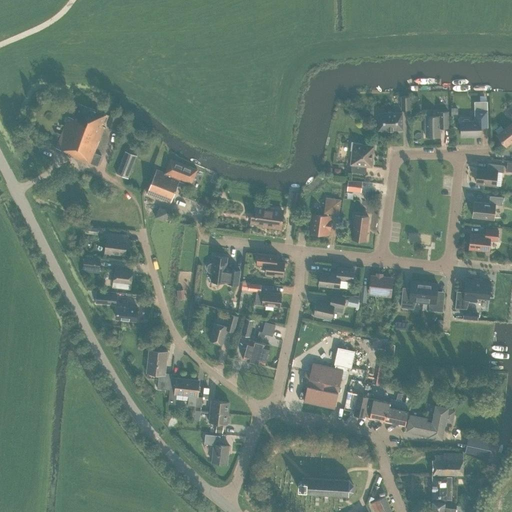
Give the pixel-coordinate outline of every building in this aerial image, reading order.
[(401,96),(401,110),(409,110),(409,96),(401,96)] [(90,163),(98,166),(101,156),(94,153),(109,115),(79,103),(73,117),(69,115),(56,147),(67,152),(67,154),(90,163)] [(393,130),(402,129),(402,112),(378,113),(378,130),(388,130),(393,130)] [(441,136),(440,128),(448,128),(448,112),(438,112),(438,116),(425,116),(425,136),(441,136)] [(460,122),(461,135),(481,135),(481,126),(487,126),(487,112),(480,112),(480,122),(460,122)] [(106,125),(114,128),(118,117),(110,114),(106,125)] [(511,122),(497,135),(506,146),(511,141),(511,122)] [(374,146),(361,144),(362,143),(352,142),(351,150),(352,150),(350,164),(351,164),(351,172),(365,173),(366,166),(371,167),(374,146)] [(116,173),(128,178),(137,156),(125,151),(116,173)] [(197,170),(170,159),(165,172),(157,169),(147,194),(170,203),(179,181),(182,182),(183,180),(192,184),(197,170)] [(503,172),(503,165),(488,163),(487,170),(478,169),(476,183),(495,185),(497,172),(503,172)] [(361,182),(348,180),(347,190),(360,192),(361,182)] [(290,207),(298,208),(300,193),(292,192),(290,207)] [(495,204),(502,205),(503,197),(490,196),(489,203),(474,202),(472,217),(494,219),(495,204)] [(340,200),(326,198),(324,215),(309,213),(306,233),(330,236),(332,216),(328,216),(328,213),(338,214),(340,200)] [(256,206),(255,216),(251,215),(250,223),(269,226),(269,228),(281,229),(282,219),(280,219),(281,209),(256,206)] [(169,212),(160,208),(156,217),(165,221),(169,212)] [(354,221),(352,239),(365,241),(367,223),(354,221)] [(490,240),(497,241),(498,230),(486,229),(485,235),(471,233),(469,249),(489,251),(490,240)] [(105,253),(125,255),(127,235),(107,233),(107,239),(105,253)] [(256,266),(266,267),(265,274),(283,276),(284,263),(276,262),(277,255),(258,253),(256,266)] [(240,270),(235,270),(226,268),(227,257),(214,256),(213,263),(210,263),(208,265),(207,269),(209,272),(212,272),(211,281),(238,284),(240,270)] [(83,267),(99,269),(100,260),(84,258),(83,267)] [(337,274),(320,272),(319,285),(339,288),(340,280),(352,281),(353,269),(338,267),(337,274)] [(116,287),(128,288),(129,283),(131,284),(133,271),(115,268),(113,281),(117,282),(116,287)] [(371,276),(370,293),(390,295),(392,279),(371,276)] [(464,292),(457,291),(455,307),(466,309),(469,300),(476,301),(476,296),(489,298),(490,281),(466,279),(464,292)] [(422,302),(424,282),(411,281),(410,295),(402,294),(401,307),(413,308),(416,302),(422,302)] [(436,298),(437,283),(424,282),(422,302),(429,303),(430,310),(442,311),(444,299),(436,298)] [(248,290),(260,291),(261,285),(249,283),(248,290)] [(368,285),(360,284),(358,301),(366,302),(368,285)] [(96,292),(96,302),(115,304),(116,293),(96,292)] [(262,305),(280,307),(281,294),(263,292),(262,305)] [(333,310),(342,313),(345,300),(331,296),(330,304),(317,301),(314,314),(331,318),(333,310)] [(358,298),(349,296),(347,305),(356,307),(358,298)] [(227,309),(238,311),(239,300),(228,299),(227,309)] [(116,318),(136,320),(138,307),(130,306),(130,308),(117,307),(116,318)] [(478,320),(478,312),(463,310),(463,319),(478,320)] [(238,316),(230,314),(226,326),(214,323),(210,340),(222,343),(226,330),(233,332),(238,316)] [(300,340),(308,342),(315,318),(307,316),(300,340)] [(241,334),(249,336),(253,319),(245,317),(241,334)] [(316,321),(315,329),(322,330),(324,322),(316,321)] [(262,332),(259,331),(257,337),(260,338),(264,339),(265,334),(272,336),(275,325),(265,322),(262,332)] [(243,359),(254,362),(259,342),(248,339),(246,347),(245,348),(244,348),(243,351),(244,352),(245,353),(243,359)] [(270,345),(259,342),(254,362),(264,365),(266,359),(267,359),(268,358),(269,355),(268,354),(267,353),(270,345)] [(335,364),(336,364),(335,368),(312,363),(310,372),(306,371),(303,385),(307,386),(304,401),(334,408),(343,370),(349,371),(350,367),(351,367),(354,351),(338,347),(335,364)] [(157,388),(169,390),(170,390),(170,386),(172,373),(166,373),(168,353),(148,350),(146,371),(159,373),(157,388)] [(371,377),(383,378),(385,355),(373,354),(371,377)] [(175,404),(176,393),(189,395),(188,404),(195,405),(193,420),(200,421),(202,399),(202,397),(196,396),(198,379),(177,377),(176,387),(170,386),(170,390),(169,390),(168,403),(175,404)] [(410,403),(390,399),(390,402),(358,395),(353,414),(364,417),(364,416),(369,417),(369,418),(385,421),(405,425),(408,409),(410,403)] [(229,402),(211,400),(210,411),(228,413),(229,402)] [(436,406),(433,420),(410,415),(407,430),(429,435),(429,436),(441,439),(445,421),(452,423),(454,411),(447,410),(448,408),(436,406)] [(227,424),(228,413),(210,411),(209,422),(227,424)] [(227,463),(229,446),(219,445),(220,436),(205,434),(204,444),(213,445),(212,462),(227,463)] [(492,441),(468,436),(464,452),(489,457),(492,441)] [(432,474),(463,474),(463,460),(463,453),(444,452),(444,455),(435,455),(435,459),(433,459),(432,474)] [(443,499),(443,502),(445,502),(445,500),(451,501),(451,499),(451,476),(446,476),(432,476),(432,499),(443,499)] [(329,479),(327,479),(327,478),(325,478),(321,478),(320,478),(317,478),(318,478),(316,478),(313,478),(311,478),(310,478),(310,477),(308,477),(308,478),(304,477),(302,477),(302,481),(298,481),(298,489),(302,489),(301,493),(303,493),(306,493),(307,493),(310,493),(310,494),(312,494),(312,493),(315,494),(317,494),(319,494),(321,494),(325,494),(326,494),(329,494),(329,495),(330,495),(330,494),(334,495),(335,495),(338,495),(339,495),(343,495),(343,499),(348,499),(348,495),(349,495),(352,492),(353,490),(353,485),(353,484),(349,480),(348,479),(348,480),(345,480),(345,479),(344,479),(340,479),(339,479),(336,479),(335,479),(331,479),(329,478),(329,479)] [(370,496),(369,501),(374,498),(375,498),(377,492),(373,490),(370,496)] [(391,511),(385,496),(370,503),(374,511),(391,511)] [(456,505),(451,504),(451,501),(445,500),(445,502),(443,502),(432,501),(432,511),(463,511),(465,504),(456,504),(456,505)] [(511,511),(511,504),(499,503),(497,511),(511,511)]
